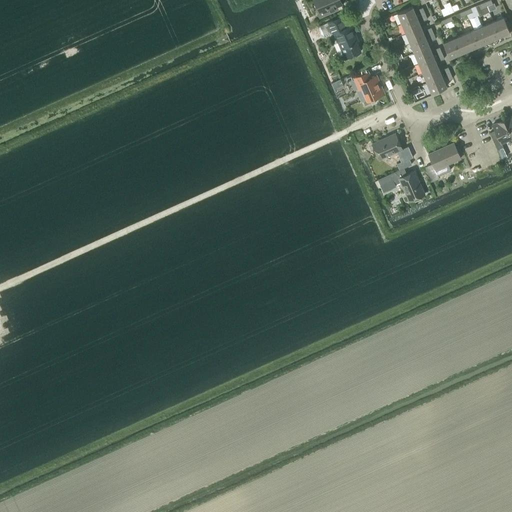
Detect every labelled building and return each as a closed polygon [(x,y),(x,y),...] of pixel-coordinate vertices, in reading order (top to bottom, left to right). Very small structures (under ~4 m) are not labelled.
[(342,3),(340,0),(314,0),(319,10),(317,11),(320,17),(338,9),(337,6),(342,3)] [(401,22),(416,16),(412,6),(397,12),(401,22)] [(472,12),(474,17),(479,15),(475,6),(471,7),(465,10),(467,14),(472,12)] [(320,26),(318,27),(322,35),(324,37),(332,33),(333,33),(334,33),(345,57),(361,50),(356,41),(358,40),(351,24),(346,27),(341,16),(328,22),(320,25),(320,26)] [(421,25),(417,16),(416,16),(401,22),(406,32),(421,25)] [(499,36),(500,36),(510,32),(504,17),(493,21),(499,36)] [(489,40),(499,36),(493,21),(483,25),(489,40)] [(425,35),(421,26),(421,25),(406,32),(410,42),(425,35)] [(479,45),(489,40),(483,25),(473,30),(479,45)] [(469,49),(479,45),(473,30),(463,34),(469,49)] [(459,53),(469,49),(463,34),(453,38),(459,53)] [(429,45),(425,36),(425,35),(410,42),(414,52),(429,45)] [(449,57),(459,53),(453,38),(443,42),(449,57)] [(433,55),(429,46),(429,45),(414,52),(418,62),(433,55)] [(438,65),(433,56),(433,55),(418,62),(422,72),(438,65)] [(442,75),(438,66),(438,65),(422,72),(427,82),(442,75)] [(385,93),(377,75),(371,77),(368,71),(354,77),(359,89),(361,88),(367,100),(385,93)] [(446,86),(442,75),(427,82),(431,92),(446,86)] [(502,142),(511,137),(504,119),(493,124),(495,130),(490,132),(497,149),(503,147),(502,142)] [(402,148),(401,146),(395,133),(372,143),(379,158),(396,151),(401,161),(397,163),(399,169),(404,167),(412,164),(409,158),(413,157),(408,146),(402,148)] [(446,172),(443,166),(461,158),(453,142),(428,153),(432,163),(425,166),(432,181),(439,178),(438,175),(446,172)] [(414,170),(407,174),(404,167),(399,169),(379,178),(384,189),(400,182),(409,200),(425,193),(414,170)]
